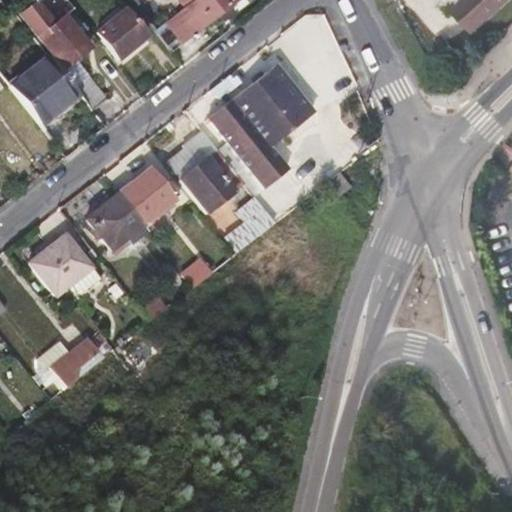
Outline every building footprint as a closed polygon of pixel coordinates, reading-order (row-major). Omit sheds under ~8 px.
[(178,44),(234,0),(196,0),(179,14),(164,26),(178,44)] [(511,2),(511,0),(470,0),(461,10),(482,32),(511,2)] [(88,50),(62,17),(52,25),(33,1),(16,14),(61,70),(59,72),(78,96),(91,113),(108,100),(76,60),(88,50)] [(124,11),(97,32),(120,61),(146,40),(124,11)] [(78,96),(59,72),(47,57),(8,88),(39,127),(78,96)] [(270,150),(312,117),(274,68),(207,121),(225,145),(216,152),(252,198),(287,171),(270,150)] [(243,82),(235,71),(225,79),(233,90),(243,82)] [(216,152),(201,133),(182,149),(197,167),(207,159),(216,152)] [(233,193),(207,159),(197,167),(182,149),(171,135),(151,151),(204,217),(233,193)] [(173,203),(149,171),(117,196),(118,197),(141,227),(173,203)] [(349,189),(338,175),(325,184),(337,199),(349,189)] [(141,227),(118,197),(86,223),(110,253),(126,240),(130,245),(145,233),(141,227)] [(273,225),(252,198),(233,213),(241,224),(222,239),(234,255),(273,225)] [(29,265),(54,297),(72,284),(80,295),(97,283),(63,239),(29,265)] [(65,388),(102,359),(88,341),(68,357),(51,370),(56,376),(65,388)] [(56,376),(51,370),(68,357),(62,349),(35,369),(46,383),(56,376)]
